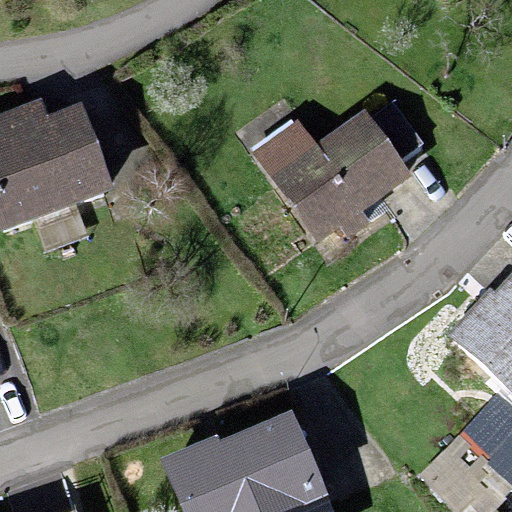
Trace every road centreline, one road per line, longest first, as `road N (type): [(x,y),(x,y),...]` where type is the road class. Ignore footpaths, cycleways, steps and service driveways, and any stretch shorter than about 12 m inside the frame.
road 1 (residential): [(511,194),(416,289),(353,330),(292,362),(0,472)]
road 2 (residential): [(198,0),(134,37),(0,69)]
